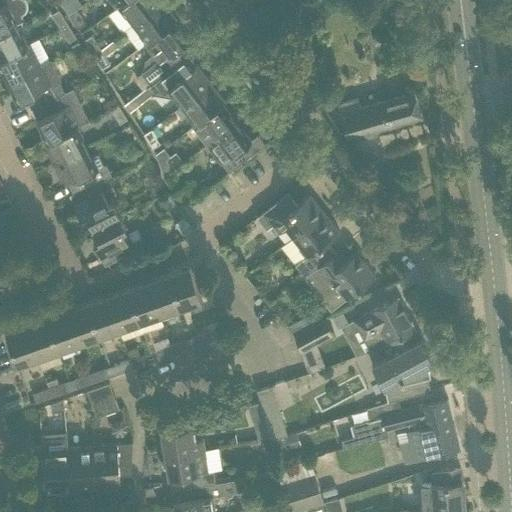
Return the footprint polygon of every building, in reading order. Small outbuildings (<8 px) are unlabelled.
[(0,0),(0,31),(15,23),(24,19),(21,12),(24,9),(26,5),(25,0),(24,0),(0,0)] [(79,0),(72,0),(64,6),(68,12),(76,8),(82,4),(79,0)] [(123,0),(117,5),(125,16),(127,15),(133,23),(161,0),(123,0)] [(161,0),(133,23),(140,32),(139,33),(146,43),(174,20),(176,19),(161,0)] [(60,27),(67,23),(58,9),(52,13),(60,27)] [(83,23),(75,9),(68,13),(76,27),(83,23)] [(144,60),(143,69),(141,72),(150,84),(187,55),(180,45),(187,40),(180,31),(181,29),(174,20),(146,43),(144,45),(151,54),(144,60)] [(20,33),(15,23),(0,31),(0,57),(28,43),(23,32),(20,33)] [(67,23),(60,27),(69,41),(75,36),(67,23)] [(94,39),(99,47),(107,42),(102,34),(94,39)] [(93,53),(100,49),(91,35),(84,39),(93,53)] [(112,39),(101,48),(105,54),(117,45),(112,39)] [(28,43),(0,57),(0,68),(1,70),(2,69),(7,79),(41,63),(31,42),(28,43)] [(108,62),(100,49),(93,53),(101,66),(108,62)] [(187,55),(150,84),(146,87),(144,88),(149,94),(172,99),(175,96),(181,104),(210,82),(196,63),(194,64),(187,55)] [(41,63),(7,79),(12,89),(11,90),(16,101),(26,96),(32,107),(65,91),(59,80),(61,79),(59,73),(54,63),(50,59),(41,63)] [(137,75),(136,79),(144,89),(144,88),(146,87),(150,84),(141,72),(137,75)] [(325,81),(311,91),(324,111),(339,101),(325,81)] [(225,101),(210,82),(181,104),(188,113),(187,114),(195,124),(223,102),(225,101)] [(72,87),(65,91),(32,107),(37,118),(36,119),(42,129),(40,130),(45,140),(77,124),(88,119),(72,87)] [(338,104),(348,140),(422,119),(414,91),(360,107),(357,98),(338,104)] [(136,95),(125,104),(130,110),(141,102),(136,95)] [(223,102),(195,124),(192,126),(206,143),(235,121),(228,112),(230,111),(223,102)] [(118,103),(110,108),(119,123),(120,122),(127,118),(118,103)] [(235,121),(206,143),(228,171),(249,155),(242,146),(251,139),(243,129),(242,130),(235,121)] [(77,124),(45,140),(43,142),(53,163),(86,146),(81,136),(83,135),(77,124)] [(158,142),(150,129),(143,133),(152,147),(158,142)] [(86,146),(53,163),(64,184),(67,182),(72,192),(107,175),(111,173),(106,163),(104,164),(98,152),(90,155),(86,146)] [(163,176),(178,165),(164,146),(155,153),(163,176)] [(107,175),(72,192),(73,192),(69,194),(81,217),(86,215),(92,227),(119,213),(112,200),(108,202),(102,190),(109,186),(110,182),(107,175)] [(293,236),(324,212),(309,193),(292,206),(284,195),(288,192),(288,191),(257,216),(266,228),(272,222),(278,230),(284,225),(293,236)] [(170,205),(167,197),(158,200),(162,209),(170,205)] [(300,270),(291,278),(294,283),(303,276),(335,251),(335,250),(330,253),(322,244),(339,230),(324,212),(293,236),(299,243),(298,247),(305,256),(295,264),(300,270)] [(119,213),(92,227),(98,239),(93,241),(105,264),(132,250),(121,229),(126,226),(119,213)] [(335,251),(303,276),(311,286),(326,274),(335,286),(321,298),(330,310),(346,297),(358,287),(374,275),(355,251),(346,259),(338,249),(335,251)] [(180,307),(182,306),(201,300),(189,266),(168,273),(180,307)] [(168,273),(148,280),(160,314),(180,307),(168,273)] [(160,314),(148,280),(127,287),(139,321),(160,314)] [(139,321),(127,287),(107,295),(119,328),(139,321)] [(107,295),(87,302),(99,335),(119,328),(107,295)] [(397,295),(380,304),(353,318),(370,350),(388,343),(415,328),(397,295)] [(87,302),(66,309),(78,343),(99,335),(87,302)] [(66,309),(46,316),(58,350),(78,343),(66,309)] [(58,350),(46,316),(25,323),(37,357),(58,350)] [(294,334),(307,327),(302,317),(287,326),(294,334)] [(300,351),(309,347),(332,334),(323,318),(307,327),(294,334),(300,351)] [(37,357),(25,323),(5,331),(17,364),(37,357)] [(194,345),(209,340),(206,331),(191,337),(194,345)] [(394,352),(371,364),(372,365),(377,362),(383,386),(387,399),(387,400),(396,398),(430,389),(426,373),(429,372),(427,363),(421,339),(421,338),(407,345),(393,349),(394,352)] [(171,345),(173,352),(189,347),(186,339),(171,345)] [(137,345),(126,349),(130,359),(140,355),(137,345)] [(173,352),(171,345),(155,350),(158,358),(173,352)] [(317,369),(309,347),(300,351),(308,372),(317,369)] [(140,355),(130,359),(133,367),(148,361),(145,353),(140,355)] [(133,367),(130,359),(114,364),(117,372),(133,367)] [(104,367),(89,373),(92,381),(107,376),(104,367)] [(92,381),(89,373),(73,379),(76,387),(92,381)] [(48,388),(51,396),(66,390),(64,382),(48,388)] [(109,382),(90,388),(86,390),(92,405),(114,397),(109,382)] [(285,435),(288,434),(272,384),(257,389),(260,398),(260,400),(273,438),(273,439),(285,435)] [(51,396),(48,388),(32,393),(35,401),(51,396)] [(63,396),(50,401),(51,411),(53,411),(64,410),(63,396)] [(118,408),(114,397),(92,405),(96,416),(118,408)] [(352,435),(340,438),(342,445),(388,433),(386,428),(421,419),(423,426),(452,418),(447,397),(428,402),(399,410),(396,398),(387,400),(387,401),(366,407),(366,409),(369,408),(371,417),(349,423),(352,435)] [(260,400),(247,404),(257,438),(271,435),(272,438),(273,438),(260,400)] [(452,418),(423,426),(410,429),(412,439),(400,442),(405,462),(460,448),(452,418)] [(164,454),(204,447),(202,438),(195,439),(192,425),(160,430),(162,441),(161,444),(161,449),(164,451),(164,454)] [(42,449),(42,443),(30,444),(32,468),(44,467),(46,491),(70,489),(67,447),(66,435),(53,436),(54,448),(42,449)] [(282,436),(273,439),(277,451),(286,448),(282,436)] [(273,449),(272,438),(262,439),(264,451),(273,449)] [(116,442),(91,445),(95,487),(120,484),(119,474),(131,473),(132,441),(116,442)] [(91,445),(67,447),(70,489),(95,487),(91,445)] [(164,454),(165,456),(163,459),(164,466),(167,468),(168,477),(182,475),(184,486),(215,481),(214,470),(208,471),(204,447),(164,454)] [(433,482),(421,482),(422,508),(422,509),(463,507),(462,480),(461,480),(460,466),(451,467),(432,471),(433,482)] [(314,469),(279,480),(289,511),(324,500),(314,469)] [(172,501),(174,511),(173,511),(213,511),(211,496),(222,494),(224,496),(231,495),(233,493),(236,492),(234,479),(215,482),(215,481),(184,486),(184,488),(189,487),(191,498),(172,501)] [(273,495),(264,497),(260,502),(262,511),(275,508),(273,495)]
